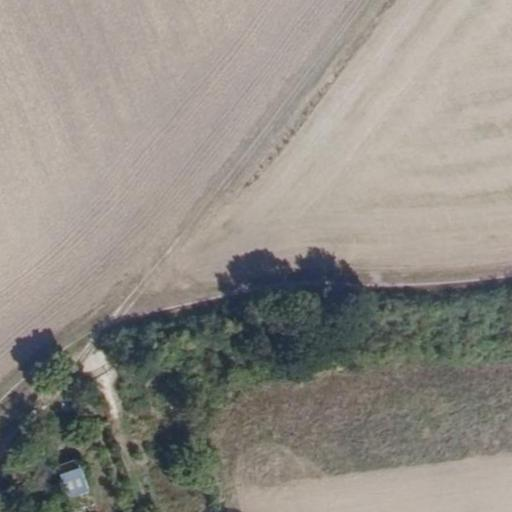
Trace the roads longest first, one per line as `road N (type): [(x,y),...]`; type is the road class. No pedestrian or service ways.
road 1 (track): [(113,325),(332,280),(511,269)]
road 2 (track): [(113,325),(350,0)]
road 3 (track): [(0,453),(113,325)]
